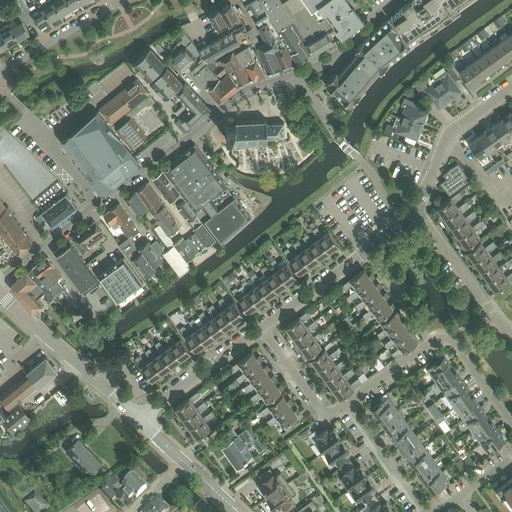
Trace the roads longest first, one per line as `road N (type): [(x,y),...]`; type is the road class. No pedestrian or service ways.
road 1 (residential): [(0,278),(236,96),(335,57),(398,0)]
road 2 (residential): [(511,424),(450,338),(428,343),(348,402)]
road 3 (residential): [(261,327),(415,210)]
road 4 (tertiary): [(138,420),(0,295)]
road 5 (residential): [(415,210),(447,137),(511,87)]
road 6 (residential): [(511,331),(415,210)]
road 7 (residential): [(138,420),(261,327)]
road 8 (residential): [(0,73),(123,0)]
road 9 (residential): [(348,402),(324,414),(261,327)]
road 10 (tertiary): [(236,511),(138,420)]
road 11 (residential): [(425,511),(348,402)]
